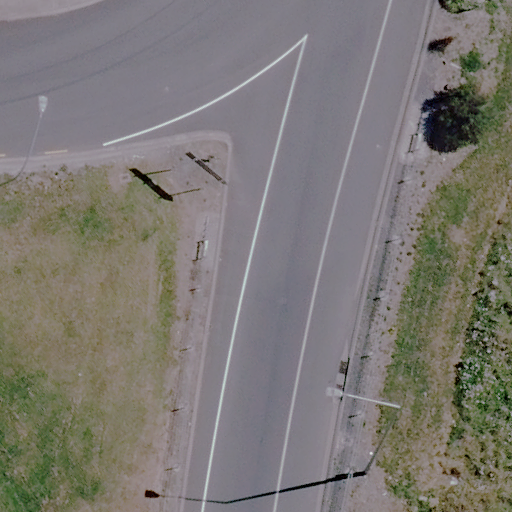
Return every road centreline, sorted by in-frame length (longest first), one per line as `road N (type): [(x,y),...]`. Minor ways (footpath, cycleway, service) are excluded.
road 1 (motorway): [(322,0),(240,511)]
road 2 (secondary): [(272,0),(152,69),(73,90),(0,88)]
